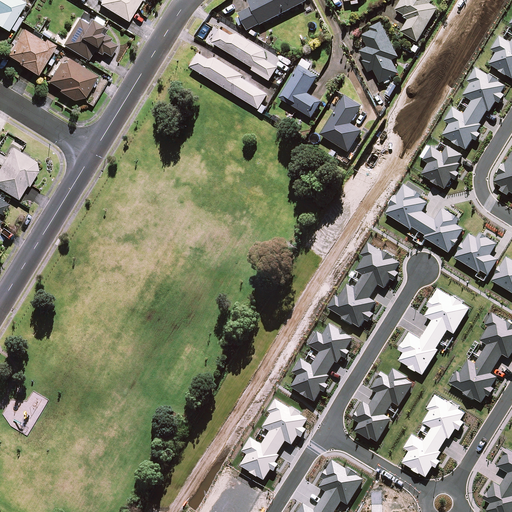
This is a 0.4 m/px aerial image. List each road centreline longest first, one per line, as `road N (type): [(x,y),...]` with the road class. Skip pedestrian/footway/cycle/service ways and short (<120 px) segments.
road 1 (residential): [(422,262),(325,431)]
road 2 (tertiary): [(0,308),(93,151)]
road 3 (tertiary): [(93,151),(192,0)]
road 4 (residential): [(430,495),(325,431)]
road 5 (residential): [(511,216),(491,202),(479,179),(511,114)]
